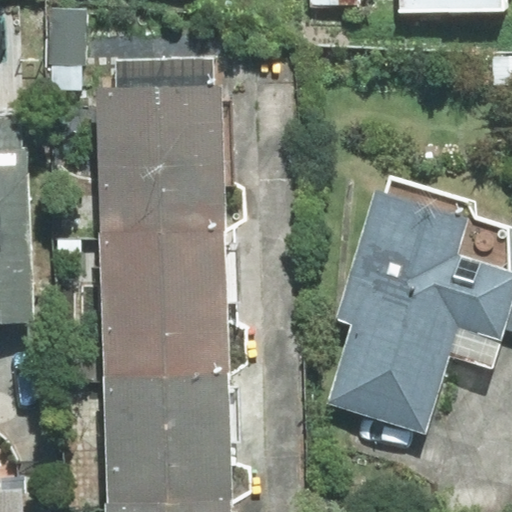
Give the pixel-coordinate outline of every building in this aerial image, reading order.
[(405,0),(405,9),(510,10),(509,0),(405,0)] [(91,6),(54,6),(54,90),(91,90),(91,6)] [(247,511),(237,86),(108,89),(118,511),(247,511)] [(0,113),(0,321),(43,322),(46,148),(46,114),(0,113)] [(485,201),(391,169),(344,311),(360,316),(333,398),(435,432),(461,354),(497,366),(509,330),(511,330),(511,221),(482,215),(485,201)] [(33,511),(34,475),(0,474),(0,511),(33,511)]
